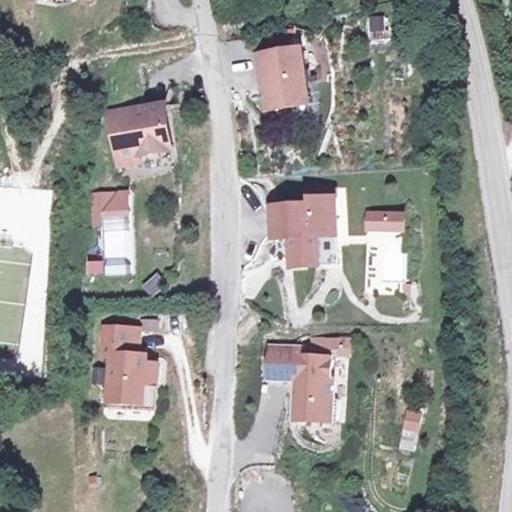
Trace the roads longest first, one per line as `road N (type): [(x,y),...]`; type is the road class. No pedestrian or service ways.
road 1 (residential): [(212,511),(229,148),(205,0)]
road 2 (unclassified): [(511,297),(477,79),(453,0)]
